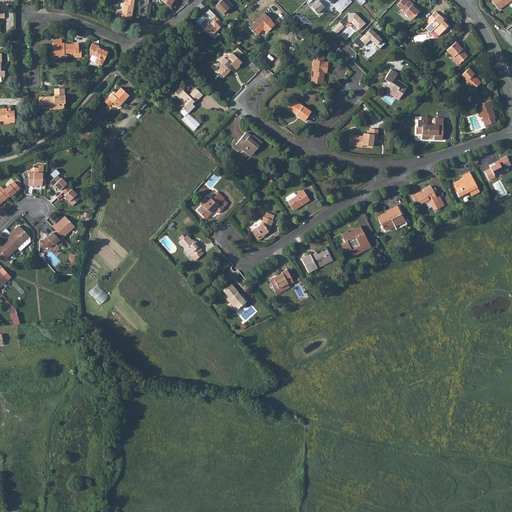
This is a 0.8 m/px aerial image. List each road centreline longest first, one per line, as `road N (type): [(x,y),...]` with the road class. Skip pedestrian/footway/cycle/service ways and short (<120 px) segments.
road 1 (residential): [(0,159),(65,124),(132,45)]
road 2 (residential): [(260,255),(375,182)]
road 3 (residential): [(36,16),(21,18),(24,80),(36,81),(36,36)]
